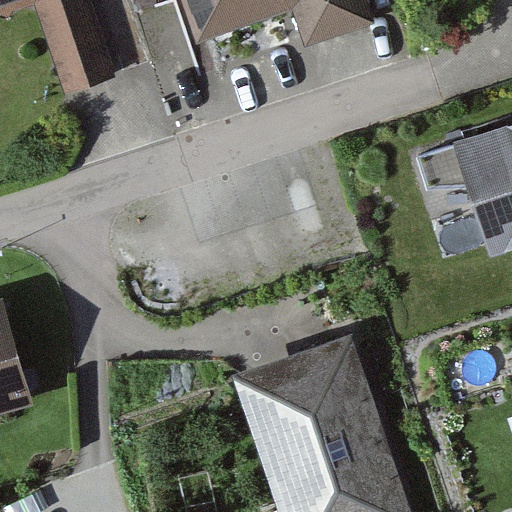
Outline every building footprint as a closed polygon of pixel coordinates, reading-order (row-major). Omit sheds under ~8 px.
[(0,0),(0,14),(40,0),(0,0)] [(88,0),(40,0),(68,85),(112,71),(88,0)] [(186,0),(198,38),(293,8),(304,44),(369,24),(361,0),(186,0)] [(511,115),(412,148),(425,189),(473,173),(496,246),(511,240),(511,115)] [(0,411),(35,401),(3,294),(0,295),(0,411)] [(411,511),(353,330),(235,369),(281,511),(411,511)]
